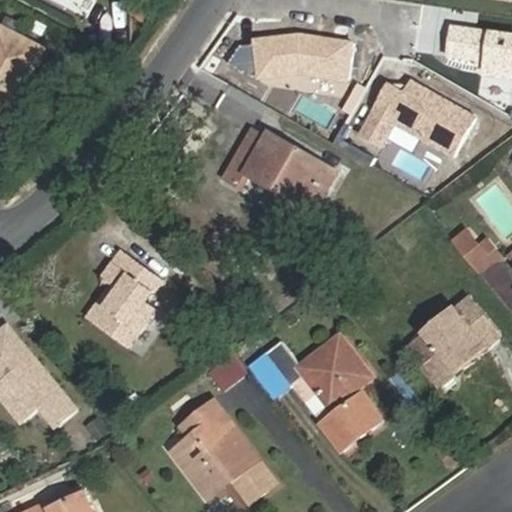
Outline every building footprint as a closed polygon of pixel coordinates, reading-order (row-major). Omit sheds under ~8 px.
[(43,52),(0,30),(0,113),(9,119),(43,52)] [(296,155),(301,149),(272,133),(269,138),(256,130),(227,178),(245,190),(254,175),(277,188),(296,200),(289,212),(303,221),(330,176),(296,155)] [(340,172),(301,149),(296,155),(330,176),(303,221),(309,224),(327,195),(340,172)] [(270,200),(289,212),(296,200),(277,188),(270,200)] [(454,242),(480,273),(502,256),(490,239),(481,245),(470,231),(454,242)] [(165,281),(162,278),(123,252),(106,278),(116,285),(91,320),(132,348),(157,312),(148,306),(165,281)] [(503,338),(472,300),(416,347),(446,384),(473,362),(503,338)] [(57,433),(83,411),(7,322),(0,328),(0,398),(24,427),(40,413),(57,433)] [(323,427),(337,446),(353,434),(360,443),(387,422),(359,385),(371,375),(343,336),(304,364),(287,343),(269,357),(292,387),(306,377),(336,416),(323,427)] [(210,371),(223,393),(250,377),(237,355),(210,371)] [(292,387),(269,357),(254,368),(277,399),(292,387)] [(238,469),(260,500),(281,485),(256,453),(217,402),(184,428),(192,439),(200,449),(183,461),(207,493),(238,469)] [(96,444),(110,435),(100,418),(86,427),(96,444)] [(344,455),(360,443),(353,434),(337,446),(344,455)] [(200,449),(192,439),(175,452),(183,461),(200,449)] [(252,506),(260,500),(238,469),(207,493),(212,500),(235,483),(252,506)] [(55,510),(87,495),(84,488),(52,503),(55,510)] [(95,511),(87,495),(55,510),(52,503),(33,511),(95,511)]
